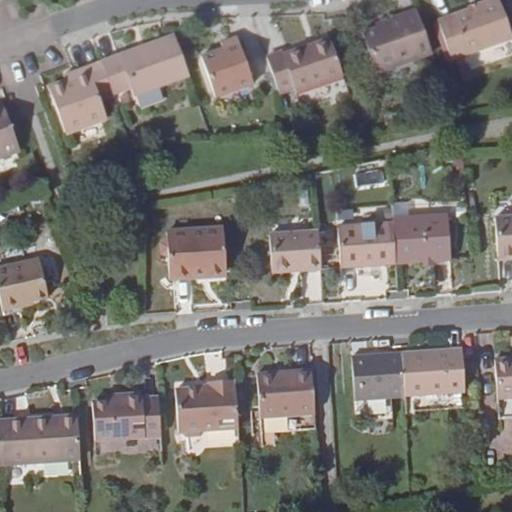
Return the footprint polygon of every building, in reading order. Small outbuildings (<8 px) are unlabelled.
[(498,1),(497,0),(492,0),(468,9),(469,11),(498,1)] [(466,56),(511,38),(498,1),(469,11),(452,17),(466,56)] [(403,26),(379,34),(364,39),(376,74),(431,55),(417,16),(401,21),(403,26)] [(377,30),(379,34),(403,26),(401,21),(377,30)] [(110,91),(112,95),(130,89),(133,97),(188,78),(173,36),(100,62),(110,91)] [(265,60),(278,95),(294,90),(295,93),(342,76),(329,40),(282,56),(281,54),(265,60)] [(222,52),(199,60),(213,100),(253,86),(237,41),(220,47),(222,52)] [(100,62),(72,72),(75,80),(65,83),(48,89),(64,133),(91,124),(83,101),(110,91),(100,62)] [(75,80),(72,72),(62,75),(65,83),(75,80)] [(0,157),(16,151),(0,108),(0,107),(0,157)] [(447,214),(391,217),(391,223),(394,264),(449,261),(447,214)] [(496,257),(511,256),(511,215),(494,217),(496,257)] [(339,267),(394,264),(391,223),(337,226),(339,267)] [(194,272),(224,270),(221,227),(166,231),(166,238),(160,239),(160,250),(167,254),(169,279),(195,277),(194,272)] [(271,272),(319,269),(317,232),(270,234),(271,272)] [(39,261),(0,269),(0,309),(1,312),(18,309),(17,305),(32,302),(47,299),(39,261)] [(302,277),(303,299),(321,298),(320,276),(302,277)] [(175,285),(177,309),(192,307),(190,284),(175,285)] [(391,344),(394,387),(454,383),(450,339),(391,344)] [(394,387),(391,344),(339,347),(342,390),(394,387)] [(511,347),(486,349),(488,388),(511,386),(511,347)] [(300,358),(277,359),(277,365),(264,365),(263,360),(246,362),(249,408),(304,404),(300,358)] [(193,419),(227,416),(224,369),(197,370),(197,372),(197,376),(183,377),(164,378),(167,421),(173,421),(177,424),(190,423),(193,419)] [(150,425),(147,387),(133,388),(133,383),(113,384),(113,389),(99,390),(83,392),(85,429),(150,425)] [(511,408),(511,386),(488,388),(489,409),(511,408)] [(67,405),(51,406),(51,414),(68,412),(67,405)] [(0,454),(71,450),(68,412),(51,414),(51,406),(0,410),(0,454)]
